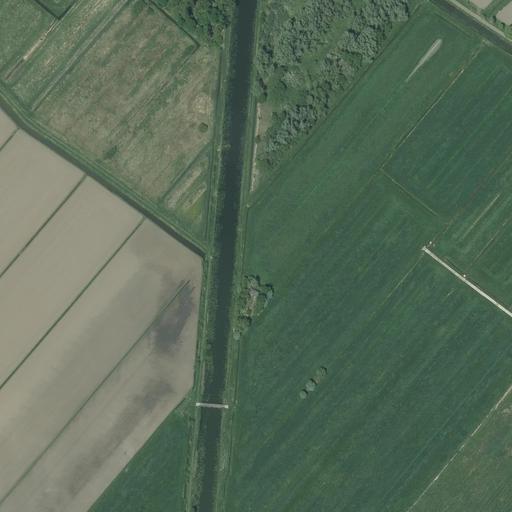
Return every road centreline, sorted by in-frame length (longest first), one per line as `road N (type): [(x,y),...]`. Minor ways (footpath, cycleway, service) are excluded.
road 1 (track): [(260,0),(227,406)]
road 2 (track): [(511,314),(361,197),(262,311)]
road 3 (track): [(244,204),(410,13),(411,0)]
